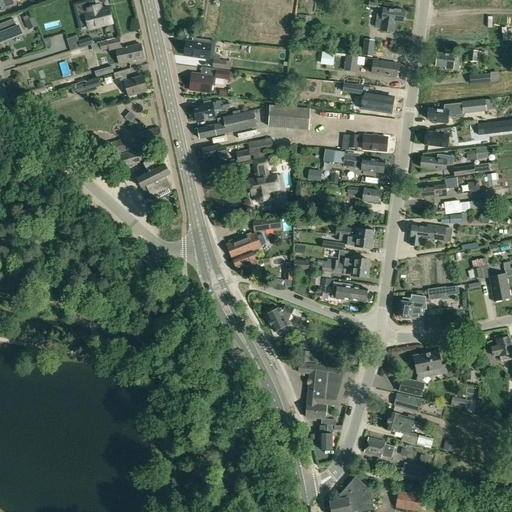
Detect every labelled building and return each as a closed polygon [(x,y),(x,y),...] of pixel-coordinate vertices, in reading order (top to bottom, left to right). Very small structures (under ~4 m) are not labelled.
[(0,0),(0,9),(8,7),(8,5),(13,3),(12,1),(14,0),(0,0)] [(95,0),(92,0),(77,4),(80,15),(84,14),(85,15),(88,29),(97,27),(97,25),(112,21),(111,20),(113,19),(114,18),(114,16),(114,14),(113,13),(111,12),(109,12),(108,7),(99,10),(98,6),(97,6),(95,0)] [(378,7),(375,27),(376,29),(380,30),(393,32),(395,22),(403,23),(404,11),(383,8),(378,7)] [(25,21),(22,23),(25,30),(28,28),(29,30),(38,26),(38,24),(35,17),(32,18),(31,14),(23,17),(25,21)] [(299,23),(310,24),(311,16),(299,15),(299,23)] [(14,19),(0,24),(0,34),(3,42),(23,34),(20,25),(16,26),(14,19)] [(78,42),(80,48),(93,44),(91,38),(78,42)] [(99,43),(101,51),(114,48),(115,50),(116,50),(119,65),(129,63),(129,61),(143,58),(140,44),(121,49),(119,39),(99,43)] [(363,50),(373,51),(374,41),(364,40),(363,50)] [(183,56),(209,59),(211,45),(185,42),(183,56)] [(467,62),(476,63),(477,52),(469,51),(467,62)] [(334,54),(322,53),(320,64),(333,66),(334,54)] [(452,70),(457,71),(459,57),(454,56),(437,54),(436,67),(445,68),(445,70),(452,70)] [(344,70),(355,72),(357,57),(346,55),(344,70)] [(214,59),(212,68),(225,70),(225,69),(230,70),(231,62),(226,62),(226,61),(214,59)] [(370,73),(380,75),(396,77),(397,65),(382,62),(372,61),(370,73)] [(113,72),(112,67),(95,72),(96,77),(113,72)] [(127,76),(125,70),(113,74),(115,80),(121,78),(122,83),(124,82),(128,96),(147,91),(142,76),(127,81),(126,76),(127,76)] [(215,78),(229,80),(230,72),(216,70),(215,78)] [(189,90),(211,93),(213,77),(191,74),(189,90)] [(469,85),(489,83),(489,75),(469,77),(469,85)] [(272,77),(271,84),(282,86),(283,78),(272,77)] [(85,83),(87,91),(101,86),(99,79),(85,83)] [(330,89),(362,94),(362,93),(363,87),(331,81),(330,89)] [(360,106),(366,107),(391,111),(393,98),(362,93),(362,94),(360,106)] [(213,111),(218,110),(222,109),(223,109),(229,107),(228,101),(222,103),(221,100),(216,101),(216,102),(212,103),(211,103),(210,101),(203,102),(204,104),(193,107),(196,121),(208,119),(209,120),(212,119),(213,118),(214,118),(213,111)] [(474,102),(457,104),(444,105),(443,110),(428,109),(427,119),(436,120),(436,122),(447,124),(448,117),(456,118),(456,116),(462,115),(462,113),(475,112),(474,102)] [(268,127),(309,130),(310,109),(269,106),(268,127)] [(253,111),(240,113),(239,111),(233,112),(233,115),(222,118),(224,123),(197,129),(200,139),(257,127),(253,111)] [(511,119),(476,124),(478,135),(511,130),(511,119)] [(138,147),(162,141),(159,128),(135,133),(138,147)] [(435,130),(435,132),(435,133),(426,132),(425,144),(441,146),(441,145),(448,146),(449,143),(449,137),(452,137),(451,128),(435,130)] [(349,148),(358,149),(359,136),(350,135),(349,148)] [(362,149),(386,151),(387,138),(364,136),(362,149)] [(123,138),(105,144),(109,156),(127,151),(123,138)] [(266,152),(274,151),(271,138),(248,143),(250,155),(253,155),(266,152)] [(219,160),(227,159),(225,148),(217,149),(217,146),(202,149),(204,158),(218,155),(219,160)] [(475,150),(466,151),(467,161),(489,158),(487,148),(475,149),(475,150)] [(343,164),(344,155),(345,152),(325,149),(323,161),(343,164)] [(142,163),(138,150),(114,157),(118,170),(142,163)] [(251,161),(249,150),(236,153),(238,163),(251,161)] [(257,178),(249,180),(252,195),(256,194),(256,197),(258,200),(261,202),(264,202),(267,201),(269,198),(269,195),(269,191),(271,191),(271,193),(279,191),(276,173),(267,175),(266,167),(270,166),(268,158),(267,158),(266,152),(253,155),(254,161),(253,161),(257,178)] [(348,152),(347,155),(344,155),(343,164),(343,166),(357,168),(358,159),(359,157),(357,157),(357,153),(348,152)] [(148,173),(137,178),(147,199),(153,196),(170,188),(171,187),(165,176),(169,174),(164,164),(164,165),(159,156),(144,164),(148,173)] [(422,157),(420,168),(445,171),(446,164),(452,165),(453,157),(438,156),(437,159),(422,157)] [(361,171),(382,173),(384,161),(369,159),(368,160),(363,159),(362,159),(361,171)] [(489,164),(473,166),(453,168),(455,177),(474,174),(490,172),(489,164)] [(486,174),(487,177),(487,180),(488,185),(497,184),(496,180),(495,173),(486,174)] [(456,178),(445,179),(445,188),(456,187),(456,178)] [(469,189),(471,192),(480,191),(479,186),(479,182),(478,182),(476,181),(474,182),(468,182),(469,189)] [(326,190),(335,192),(342,194),(343,187),(327,184),(326,190)] [(432,186),(417,187),(418,199),(433,198),(440,197),(440,194),(446,193),(445,185),(432,186)] [(379,191),(364,189),(358,188),(358,189),(348,187),(347,193),(357,194),(363,195),(362,201),(378,203),(379,191)] [(482,201),(484,210),(496,208),(495,199),(482,201)] [(459,201),(453,202),(444,203),(444,209),(445,215),(470,212),(469,204),(459,205),(459,201)] [(492,224),(495,212),(486,209),(483,221),(492,224)] [(461,223),(461,214),(449,215),(450,224),(461,223)] [(280,217),(252,221),(254,232),(281,228),(280,217)] [(411,237),(410,246),(418,247),(419,240),(426,241),(426,239),(450,243),(451,235),(448,234),(449,228),(428,225),(428,228),(412,226),(411,237)] [(337,227),(336,235),(373,240),(373,234),(372,233),(373,231),(357,229),(357,230),(337,227)] [(232,259),(232,258),(251,251),(260,247),(255,234),(227,245),(232,259)] [(336,235),(335,240),(343,241),(347,241),(346,245),(347,245),(355,246),(370,248),(370,247),(372,246),(373,240),(336,235)] [(345,244),(342,243),(323,241),(322,248),(344,251),(345,244)] [(295,253),(305,254),(306,246),(296,245),(295,253)] [(488,247),(489,253),(498,251),(496,245),(488,247)] [(249,272),(258,269),(251,251),(232,258),(236,268),(244,265),(246,266),(249,272)] [(463,252),(455,253),(456,261),(465,260),(463,252)] [(332,260),(331,264),(338,265),(344,266),(369,269),(370,264),(368,263),(369,260),(354,258),(354,259),(350,258),(345,258),(339,257),(338,261),(332,260)] [(479,268),(488,266),(487,259),(478,260),(472,261),(473,269),(479,268)] [(293,268),(307,270),(308,262),(294,260),(293,268)] [(325,263),(324,268),(332,269),(331,273),(343,274),(351,276),(366,278),(367,276),(368,275),(369,269),(344,266),(338,265),(331,264),(325,263)] [(488,266),(479,268),(481,277),(481,279),(490,277),(489,270),(488,266)] [(311,273),(310,285),(320,286),(321,273),(311,273)] [(506,278),(505,277),(505,275),(489,278),(494,302),(510,299),(506,278)] [(352,285),(334,282),(333,285),(332,298),(349,300),(365,302),(366,289),(351,287),(352,285)] [(445,286),(427,289),(429,300),(447,297),(447,295),(446,287),(445,287),(445,286)] [(167,301),(173,295),(165,288),(159,293),(167,301)] [(423,305),(414,304),(415,300),(403,298),(402,302),(401,302),(399,316),(399,317),(401,319),(402,319),(424,317),(423,305)] [(283,311),(291,314),(299,317),(301,312),(285,306),(283,311)] [(274,332),(287,325),(283,319),(285,318),(282,311),(280,312),(278,309),(266,315),(274,332)] [(341,334),(352,338),(354,333),(343,329),(341,334)] [(511,353),(511,352),(509,337),(496,340),(497,346),(491,348),(493,356),(499,355),(501,361),(511,359),(511,355),(511,354),(511,353)] [(331,398),(330,405),(339,406),(349,371),(313,365),(314,354),(309,354),(309,352),(301,351),(300,363),(298,373),(309,374),(308,390),(318,391),(317,397),(331,398)] [(418,373),(416,382),(402,379),(399,391),(421,396),(424,383),(421,383),(424,371),(433,369),(435,375),(447,373),(445,365),(441,366),(438,352),(413,357),(417,373),(418,373)] [(465,380),(466,380),(473,380),(474,380),(474,371),(466,371),(465,380)] [(318,391),(308,390),(306,403),(306,418),(325,419),(326,405),(330,405),(331,398),(317,397),(318,391)] [(406,408),(409,397),(397,394),(393,405),(406,408)] [(450,405),(459,407),(466,408),(467,409),(469,400),(452,397),(450,405)] [(388,421),(411,428),(414,419),(399,415),(390,412),(388,421)] [(388,421),(385,430),(395,432),(409,436),(418,438),(419,435),(410,432),(411,428),(388,421)] [(319,434),(319,449),(332,449),(332,434),(332,430),(332,426),(319,426),(319,434)] [(418,438),(416,445),(428,448),(430,449),(433,439),(430,439),(419,435),(418,438)] [(394,447),(385,444),(385,443),(368,438),(364,453),(381,458),(382,456),(391,459),(394,447)] [(404,464),(400,476),(422,482),(425,470),(404,464)] [(373,511),(372,503),(377,502),(375,489),(369,490),(355,477),(335,501),(330,502),(331,511),(373,511)] [(399,491),(396,508),(417,511),(420,495),(399,491)]
